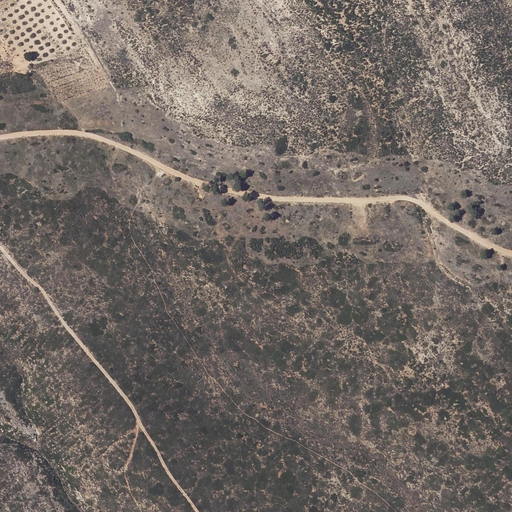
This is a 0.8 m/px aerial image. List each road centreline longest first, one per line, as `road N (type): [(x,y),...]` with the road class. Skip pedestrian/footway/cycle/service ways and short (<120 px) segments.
road 1 (track): [(0,138),(64,131),(256,197),(416,199),(511,252)]
road 2 (track): [(0,249),(131,406),(204,511)]
